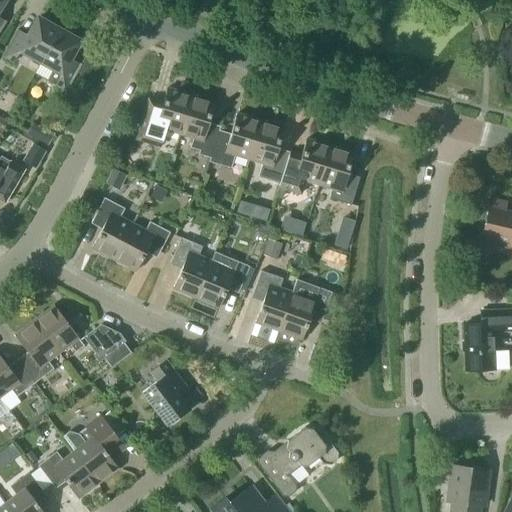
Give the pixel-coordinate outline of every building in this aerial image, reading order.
[(19,50),(40,62),(58,29),(55,27),(54,22),(45,17),(40,19),(37,17),(28,35),(17,29),(2,56),(13,62),(19,50)] [(79,40),(76,39),(75,33),(66,29),(61,30),(58,29),(40,62),(61,73),(54,84),(65,90),(80,64),(70,58),(79,40)] [(165,130),(178,134),(190,95),(167,87),(162,102),(150,98),(139,136),(161,143),(165,130)] [(190,95),(178,134),(192,138),(189,147),(199,150),(198,154),(210,158),(217,134),(218,131),(206,127),(214,102),(190,95)] [(234,155),(248,159),(260,120),(236,113),(229,138),(217,134),(210,158),(208,161),(230,168),(234,155)] [(258,176),(279,183),(286,160),(287,160),(288,156),(276,152),(284,127),(260,120),(248,159),(262,163),(258,176)] [(290,149),(288,156),(287,160),(286,160),(279,183),(278,187),(279,187),(277,192),(284,195),(286,189),(300,194),(304,181),(318,185),(329,145),(306,138),(302,152),(290,149)] [(34,168),(44,150),(34,144),(24,161),(34,168)] [(329,145),(318,185),(331,189),(328,198),(350,205),(357,181),(345,178),(353,153),(329,145)] [(0,156),(0,199),(5,202),(25,169),(1,155),(0,156)] [(113,168),(106,182),(119,188),(126,174),(113,168)] [(156,185),(150,195),(161,201),(167,191),(156,185)] [(91,248),(113,259),(132,223),(119,217),(124,208),(104,197),(92,219),(103,225),(91,248)] [(511,248),(511,215),(503,214),(506,202),(489,198),(480,241),(511,248)] [(308,236),(313,221),(292,213),(286,227),(308,236)] [(144,230),(132,223),(113,259),(135,271),(147,248),(158,254),(169,232),(149,221),(144,230)] [(172,289),(195,298),(211,260),(198,255),(201,246),(180,237),(171,260),(182,264),(172,289)] [(264,254),(276,258),(282,243),(269,239),(264,254)] [(224,266),(211,260),(195,298),(217,308),(228,284),(239,288),(249,266),(227,257),(224,266)] [(254,322),(278,331),(292,292),(278,287),(282,278),(260,270),(252,293),(263,298),(254,322)] [(296,279),(292,292),(278,331),(301,339),(310,314),(321,319),(331,292),(296,279)] [(53,305),(33,320),(58,353),(69,345),(74,352),(83,345),(78,338),(53,305)] [(463,324),(464,371),(494,369),(507,368),(507,350),(493,351),(493,331),(511,330),(511,308),(480,310),(480,323),(463,324)] [(20,363),(34,382),(53,368),(47,361),(58,353),(33,320),(14,335),(29,355),(20,363)] [(118,331),(100,323),(82,337),(94,353),(92,354),(98,362),(103,358),(110,367),(130,352),(118,336),(121,334),(118,331)] [(16,396),(34,382),(20,363),(10,370),(0,357),(0,396),(10,389),(16,396)] [(166,424),(188,408),(177,393),(186,386),(166,359),(149,372),(156,382),(142,392),(166,424)] [(73,450),(97,483),(117,468),(110,458),(125,447),(101,416),(78,434),(69,431),(63,436),(73,450)] [(336,460),(337,452),(328,440),(320,439),(312,428),(304,427),(272,451),(267,450),(257,457),(257,463),(282,495),(288,496),(295,491),(295,485),(288,474),(301,465),(306,466),(318,457),(322,463),(330,464),(336,460)] [(31,450),(24,455),(31,463),(37,458),(31,450)] [(78,498),(97,483),(73,450),(62,459),(56,451),(37,465),(52,484),(62,477),(78,498)] [(483,505),(487,470),(452,466),(448,501),(452,502),(451,511),(477,511),(478,505),(483,505)] [(4,502),(11,511),(42,511),(33,499),(43,492),(28,472),(10,486),(15,494),(4,502)] [(288,511),(275,494),(263,503),(250,486),(229,501),(225,497),(210,508),(213,511),(288,511)] [(511,511),(511,495),(502,511),(511,511)] [(0,511),(11,511),(4,502),(0,505),(0,511)]
